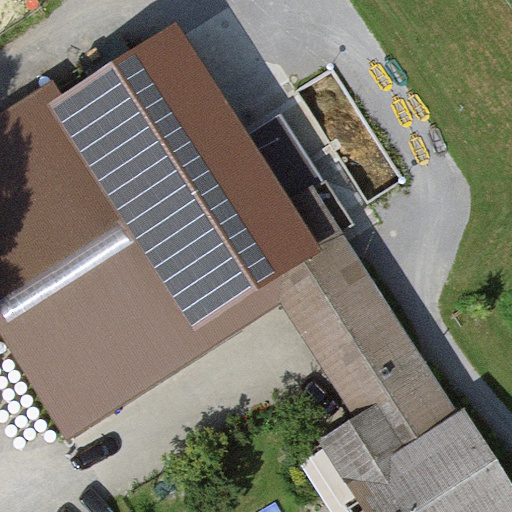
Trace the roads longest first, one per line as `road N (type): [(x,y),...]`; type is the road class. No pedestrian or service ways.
road 1 (track): [(211,0),(511,437)]
road 2 (track): [(402,282),(0,506)]
road 3 (track): [(0,80),(121,0)]
